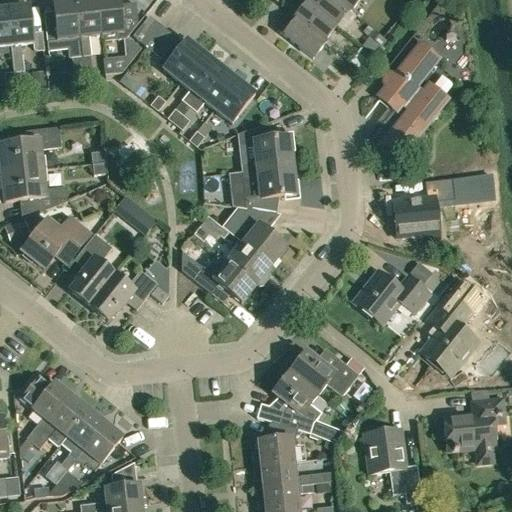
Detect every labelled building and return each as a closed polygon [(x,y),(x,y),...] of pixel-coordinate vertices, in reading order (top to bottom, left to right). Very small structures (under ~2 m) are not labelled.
[(79,40),(75,2),(71,3),(71,0),(70,0),(58,0),(57,2),(57,4),(53,5),(56,31),(46,32),(47,44),(49,54),(67,52),(68,61),(81,59),(79,40)] [(97,0),(95,0),(75,2),(79,40),(81,59),(91,58),(89,39),(100,38),(101,38),(97,0)] [(113,43),(113,42),(123,41),(126,41),(128,39),(138,25),(136,5),(120,7),(119,0),(97,0),(101,38),(100,38),(101,45),(113,43)] [(350,12),(334,0),(308,0),(307,3),(336,26),(348,11),(349,12),(350,12)] [(359,0),(334,0),(350,12),(359,0)] [(336,26),(307,3),(301,11),(297,8),(291,16),(325,43),(325,42),(323,41),(336,26)] [(10,47),(13,74),(15,86),(24,85),(23,73),(24,73),(20,46),(32,45),(33,52),(36,54),(43,53),(41,34),(32,35),(29,8),(7,10),(11,47),(10,47)] [(0,48),(10,47),(11,47),(7,10),(0,10),(0,48)] [(141,46),(158,24),(149,16),(132,38),(141,46)] [(325,43),(291,16),(290,16),(295,20),(289,28),(285,26),(279,33),(312,59),(325,43)] [(150,53),(168,31),(158,24),(141,46),(150,53)] [(160,60),(177,39),(168,31),(150,53),(160,60)] [(367,38),(380,47),(384,42),(371,32),(367,38)] [(180,84),(203,55),(185,41),(162,70),(180,84)] [(418,81),(435,60),(420,48),(397,77),(395,77),(391,76),(389,76),(387,78),(386,80),(386,83),(387,85),(387,88),(381,97),(406,117),(385,143),(401,156),(444,102),(426,87),(422,92),(417,89),(421,84),(418,81)] [(356,54),(368,63),(372,58),(360,49),(356,54)] [(188,108),(220,68),(203,55),(180,84),(189,92),(181,102),(188,108)] [(126,69),(135,57),(135,56),(112,59),(103,60),(105,76),(122,74),(126,69)] [(213,111),(237,82),(220,68),(188,108),(196,114),(204,104),(213,111)] [(92,69),(82,70),(83,83),(90,82),(93,82),(92,69)] [(359,83),(366,75),(358,69),(351,77),(359,83)] [(74,84),(83,83),(82,70),(73,71),(74,84)] [(6,87),(15,86),(13,74),(4,75),(6,87)] [(126,75),(120,83),(131,92),(137,84),(126,75)] [(31,77),(32,92),(43,91),(42,76),(31,77)] [(231,125),(254,96),(237,82),(213,111),(231,125)] [(158,113),(166,103),(158,97),(150,107),(158,113)] [(175,126),(182,117),(175,111),(167,121),(175,126)] [(182,132),(190,123),(182,117),(175,126),(182,132)] [(272,141),(266,125),(237,136),(238,147),(254,145),(256,162),(241,164),(242,175),(291,168),(288,139),(272,141)] [(0,160),(2,175),(42,171),(39,151),(61,149),(59,128),(14,133),(15,146),(0,147),(0,160)] [(197,149),(204,139),(196,133),(189,143),(197,149)] [(92,165),(106,164),(105,153),(91,154),(92,165)] [(94,177),(107,175),(106,164),(92,165),(94,177)] [(246,210),(246,211),(248,211),(276,216),(279,199),(294,197),(291,168),(242,175),(234,175),(235,183),(242,182),(243,182),(245,199),(246,210)] [(44,190),(42,171),(2,175),(5,203),(20,201),(22,219),(67,202),(66,188),(44,190)] [(438,238),(434,206),(455,203),(452,182),(426,185),(427,199),(392,203),(397,240),(415,238),(415,241),(438,238)] [(114,213),(125,222),(136,208),(125,199),(114,213)] [(286,248),(267,233),(280,216),(276,216),(248,211),(244,216),(249,220),(234,239),(242,246),(243,245),(271,267),(286,248)] [(208,218),(202,225),(220,239),(225,233),(226,232),(222,229),(208,218)] [(63,235),(46,221),(21,252),(44,269),(61,248),(71,257),(89,235),(74,223),(63,235)] [(24,226),(4,233),(9,247),(29,240),(24,226)] [(197,232),(193,236),(203,244),(209,236),(200,228),(197,232)] [(88,306),(113,276),(99,265),(111,249),(94,235),(73,261),(84,269),(75,281),(77,282),(69,291),(88,306)] [(263,286),(269,279),(269,276),(266,273),(271,267),(243,245),(242,246),(228,263),(256,286),(257,285),(259,287),(263,286)] [(227,265),(217,257),(204,274),(200,271),(197,275),(189,268),(184,274),(211,295),(219,286),(241,304),(256,286),(228,263),(227,265)] [(424,284),(432,274),(418,263),(410,273),(424,284)] [(135,311),(156,285),(139,271),(127,287),(113,276),(88,306),(107,321),(114,313),(116,314),(125,303),(135,311)] [(398,290),(379,275),(355,307),(381,327),(399,305),(413,316),(429,295),(407,278),(398,290)] [(449,378),(476,344),(459,330),(472,314),(467,310),(479,295),(461,281),(428,322),(439,332),(420,355),(449,378)] [(161,305),(167,297),(156,288),(150,296),(161,305)] [(328,372),(305,353),(289,373),(317,396),(325,385),(341,398),(358,377),(337,361),(328,372)] [(317,396),(289,373),(272,394),(287,406),(281,414),(277,426),(296,432),(308,436),(310,429),(311,425),(320,414),(309,405),(317,396)] [(26,441),(19,450),(25,455),(32,446),(72,396),(54,382),(51,387),(39,378),(20,401),(32,410),(43,419),(42,421),(26,441)] [(489,403),(488,390),(471,392),(472,405),(471,405),(472,418),(444,421),(447,452),(475,449),(477,466),(493,465),(492,449),(495,449),(492,418),(503,417),(502,402),(489,403)] [(57,450),(66,438),(88,410),(72,396),(32,446),(39,451),(47,442),(57,450)] [(61,480),(66,473),(105,423),(88,410),(66,438),(77,447),(60,468),(62,470),(57,476),(61,480)] [(4,440),(1,417),(0,417),(0,499),(7,499),(5,480),(0,481),(0,460),(7,460),(10,456),(8,439),(4,440)] [(100,465),(122,437),(105,423),(66,473),(73,479),(81,468),(84,470),(92,459),(100,465)] [(277,426),(268,423),(265,433),(266,442),(257,443),(259,456),(251,457),(253,468),(292,464),(291,448),(295,448),(294,438),(296,432),(277,426)] [(402,469),(396,432),(366,436),(371,477),(389,474),(392,498),(420,494),(417,467),(402,469)] [(294,479),(292,464),(253,468),(254,479),(262,478),(263,490),(312,485),(312,486),(315,485),(315,476),(294,479)] [(80,506),(80,511),(103,511),(142,508),(140,486),(131,486),(130,476),(111,478),(112,488),(104,489),(106,503),(80,505),(80,506)] [(328,483),(315,485),(317,494),(329,493),(328,483)] [(62,497),(67,494),(57,485),(48,495),(51,498),(62,497)] [(300,495),(306,495),(313,494),(312,486),(312,485),(263,490),(265,503),(257,504),(257,511),(285,511),(298,511),(296,496),(300,495)]
